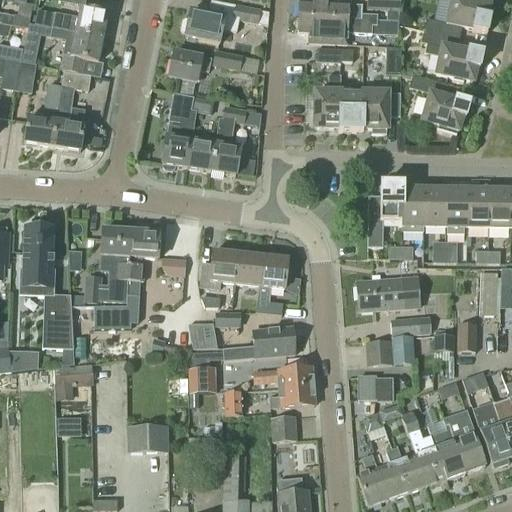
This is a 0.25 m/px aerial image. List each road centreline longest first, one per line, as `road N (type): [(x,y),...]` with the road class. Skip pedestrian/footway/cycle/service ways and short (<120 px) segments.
road 1 (residential): [(339,511),(318,257),(293,227),(268,222)]
road 2 (residential): [(272,166),(511,168)]
road 3 (residential): [(112,194),(150,0)]
road 4 (residential): [(272,166),(282,0)]
road 5 (residential): [(268,222),(112,194)]
